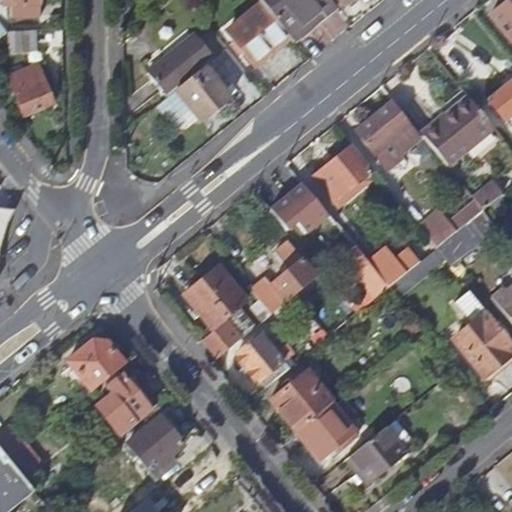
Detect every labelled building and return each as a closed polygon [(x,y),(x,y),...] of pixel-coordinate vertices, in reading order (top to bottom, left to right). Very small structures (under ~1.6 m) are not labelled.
[(140,0),(147,8),(156,0),(140,0)] [(257,0),(262,5),(289,38),(293,43),(336,8),(329,0),(257,0)] [(511,42),(511,0),(510,0),(491,16),(511,42)] [(40,14),(40,2),(14,3),(14,15),(40,14)] [(289,38),(262,5),(227,33),(255,66),(289,38)] [(64,48),(63,28),(37,30),(37,48),(64,48)] [(213,59),(215,57),(195,33),(149,69),(170,95),(175,90),(204,67),(213,59)] [(225,49),(215,57),(213,59),(233,83),(245,73),(225,49)] [(47,62),(39,65),(48,89),(57,86),(47,62)] [(54,104),(48,89),(39,65),(10,76),(26,115),(54,104)] [(204,67),(175,90),(201,122),(230,99),(204,67)] [(511,80),(511,73),(500,83),(504,88),(511,80)] [(511,80),(504,88),(488,101),(504,120),(511,113),(511,80)] [(423,137),(446,166),(494,128),(468,95),(443,115),(444,119),(423,137)] [(355,133),(382,166),(418,136),(391,103),(355,133)] [(371,173),(350,147),(312,179),(333,203),(371,173)] [(327,215),(301,184),(269,210),(282,225),(286,231),(296,223),(305,234),(327,215)] [(437,252),(445,261),(484,228),(474,217),(456,232),(435,249),(437,252)] [(427,239),(435,249),(456,232),(448,222),(427,239)] [(287,301),(317,276),(302,258),(287,241),(274,253),(289,270),(272,284),(287,301)] [(369,303),(389,287),(379,276),(354,246),(346,253),(375,288),(365,297),(369,303)] [(437,252),(435,249),(418,263),(428,274),(445,261),(437,252)] [(379,276),(389,287),(418,263),(411,254),(398,264),(396,262),(379,276)] [(180,297),(208,332),(234,310),(243,303),(215,269),(180,297)] [(251,290),(271,314),(287,301),(272,284),(266,277),(251,290)] [(511,323),(511,287),(510,289),(502,289),(491,298),(511,323)] [(217,358),(252,330),(234,310),(208,332),(209,334),(203,339),(217,358)] [(511,343),(487,313),(454,340),(484,376),(511,353),(511,343)] [(266,387),(303,357),(298,352),(296,354),(282,338),(281,338),(274,344),(264,332),(238,353),(266,387)] [(92,391),(124,365),(106,343),(92,341),(67,362),(92,391)] [(296,431),(331,403),(333,401),(307,370),(271,400),(296,431)] [(106,419),(120,435),(155,406),(138,386),(134,389),(123,375),(106,388),(121,406),(106,419)] [(331,403),(296,431),(319,460),(355,431),(331,403)] [(170,455),(183,444),(159,417),(127,445),(155,479),(172,465),(170,462),(174,459),(170,455)] [(0,449),(8,459),(25,444),(9,425),(0,432),(0,449)] [(386,427),(352,455),(362,466),(361,468),(352,475),(360,486),(366,481),(370,483),(406,452),(386,427)] [(8,511),(34,491),(8,459),(0,449),(0,511),(8,511)]
